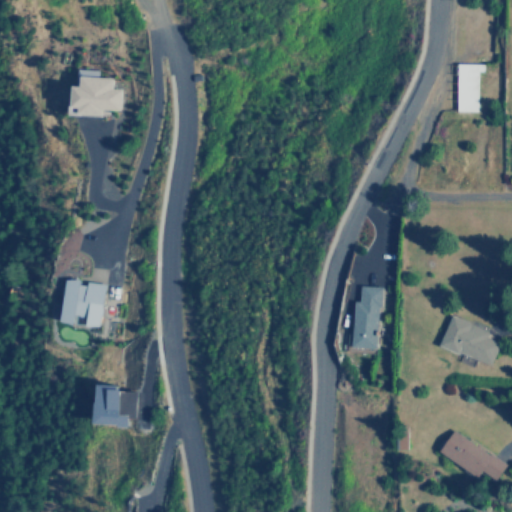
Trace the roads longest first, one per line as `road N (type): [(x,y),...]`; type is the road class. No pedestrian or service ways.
road 1 (residential): [(436,0),(417,88),(328,272),(312,511),(194,468),(175,391),(166,263),(176,100),(153,0)]
road 2 (residential): [(511,194),(403,194),(417,88)]
road 3 (residential): [(234,81),(215,192),(195,220),(168,233)]
